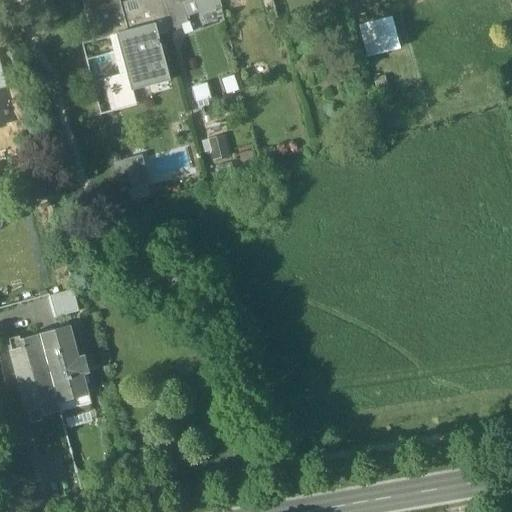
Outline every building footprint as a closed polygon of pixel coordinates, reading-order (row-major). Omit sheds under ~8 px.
[(153,26),(142,29),(139,17),(138,17),(124,21),(120,5),(118,0),(81,0),(93,43),(110,38),(116,37),(131,93),(133,92),(169,82),(157,36),(169,33),(164,15),(151,19),(153,26)] [(159,0),(136,0),(133,1),(138,17),(139,17),(142,29),(153,26),(151,19),(164,15),(159,0)] [(185,19),(178,3),(177,0),(162,0),(173,29),(188,24),(185,19)] [(217,0),(185,0),(178,3),(185,19),(219,5),(217,0)] [(133,1),(120,5),(124,21),(138,17),(133,1)] [(392,15),(358,24),(367,58),(401,49),(392,15)] [(116,37),(110,38),(119,75),(102,79),(112,113),(137,107),(133,92),(131,93),(116,37)] [(226,136),(205,139),(208,160),(228,158),(226,136)] [(148,154),(135,158),(143,187),(156,184),(148,154)] [(135,158),(123,161),(131,190),(143,187),(135,158)] [(72,291),(49,297),(54,319),(78,312),(72,291)] [(70,327),(39,336),(60,413),(91,405),(83,375),(89,374),(84,357),(78,359),(70,327)] [(39,336),(19,341),(22,349),(10,352),(27,413),(38,410),(40,418),(60,413),(39,336)]
